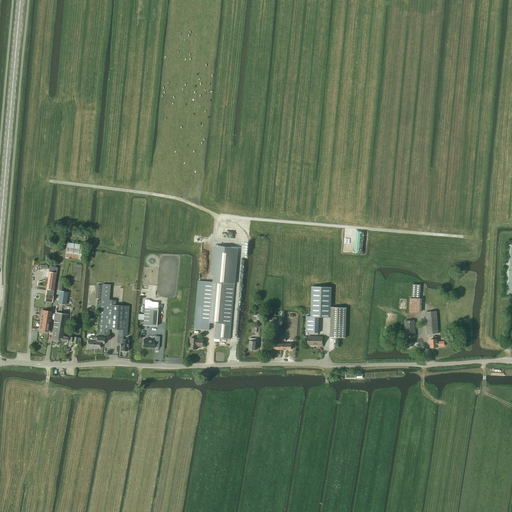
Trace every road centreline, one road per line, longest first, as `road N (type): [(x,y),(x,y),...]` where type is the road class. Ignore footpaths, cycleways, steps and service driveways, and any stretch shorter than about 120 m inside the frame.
road 1 (unclassified): [(0,361),(511,361)]
road 2 (secondary): [(0,231),(19,0)]
